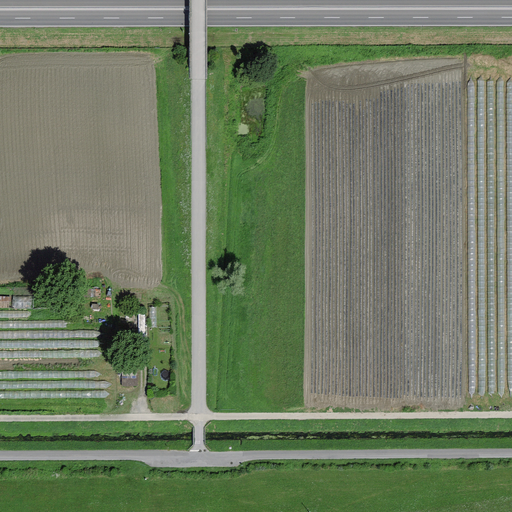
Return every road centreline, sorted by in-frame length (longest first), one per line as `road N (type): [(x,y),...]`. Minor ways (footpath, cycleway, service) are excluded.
road 1 (unclassified): [(0,457),(511,454)]
road 2 (track): [(511,416),(0,418)]
road 3 (trunk): [(0,18),(511,17)]
road 4 (track): [(199,456),(195,0)]
